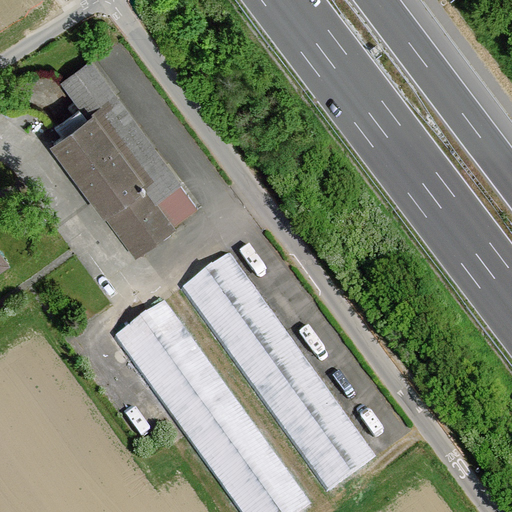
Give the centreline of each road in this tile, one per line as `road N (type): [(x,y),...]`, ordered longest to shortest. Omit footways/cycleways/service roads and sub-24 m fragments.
road 1 (unclassified): [(110,0),(492,511)]
road 2 (motorway): [(282,0),(511,304)]
road 3 (unknown): [(0,148),(44,188),(120,290),(166,284),(259,200)]
road 4 (motorway): [(511,169),(384,0)]
